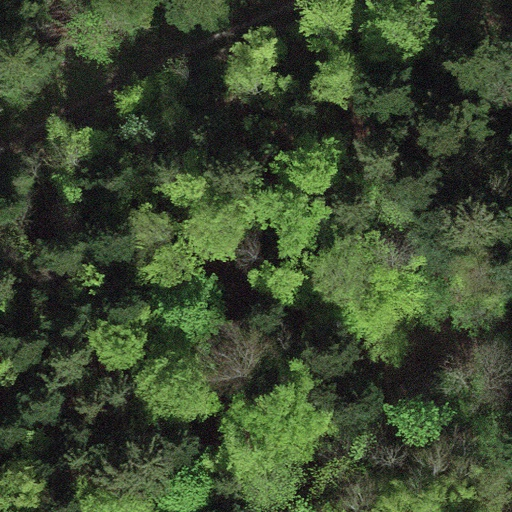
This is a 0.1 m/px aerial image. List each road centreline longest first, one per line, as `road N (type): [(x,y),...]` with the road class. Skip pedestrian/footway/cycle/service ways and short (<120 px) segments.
road 1 (track): [(0,157),(63,113),(296,0)]
road 2 (track): [(302,511),(371,438),(511,346)]
